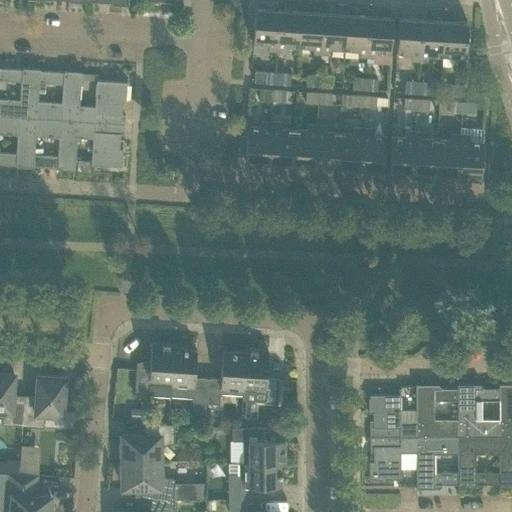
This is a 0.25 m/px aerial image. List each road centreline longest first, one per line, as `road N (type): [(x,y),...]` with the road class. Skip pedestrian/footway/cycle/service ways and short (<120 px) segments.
road 1 (residential): [(84,511),(103,327),(116,315),(134,309),(293,321),(316,344),(316,367)]
road 2 (residential): [(484,194),(208,174),(185,194)]
road 3 (residential): [(197,36),(0,21)]
road 4 (residential): [(316,367),(511,367)]
road 5 (residential): [(185,194),(0,183)]
road 6 (residential): [(185,194),(197,36)]
road 7 (residential): [(318,511),(316,367)]
